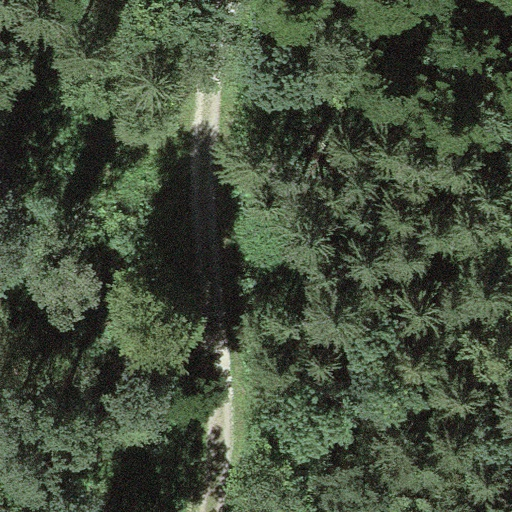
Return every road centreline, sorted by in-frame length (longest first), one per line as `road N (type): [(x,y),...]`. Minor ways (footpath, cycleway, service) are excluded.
road 1 (track): [(206,511),(214,488),(211,94),(230,0)]
road 2 (track): [(0,17),(96,86),(213,225)]
